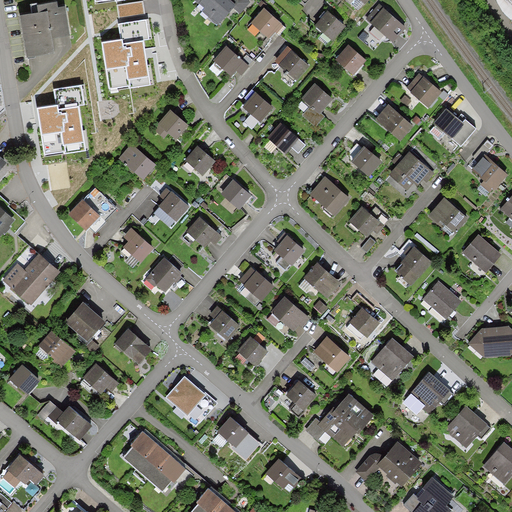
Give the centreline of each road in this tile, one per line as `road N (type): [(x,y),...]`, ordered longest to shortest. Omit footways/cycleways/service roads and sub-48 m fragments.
road 1 (unclassified): [(165,331),(84,261),(46,210),(25,171),(0,29)]
road 2 (residential): [(511,416),(283,198)]
road 3 (unclassified): [(371,511),(182,348)]
road 4 (residential): [(426,38),(283,198)]
road 5 (residential): [(283,198),(165,331)]
road 6 (residential): [(182,348),(72,474)]
road 7 (residential): [(511,152),(426,38)]
road 8 (residential): [(210,119),(182,76),(162,0)]
